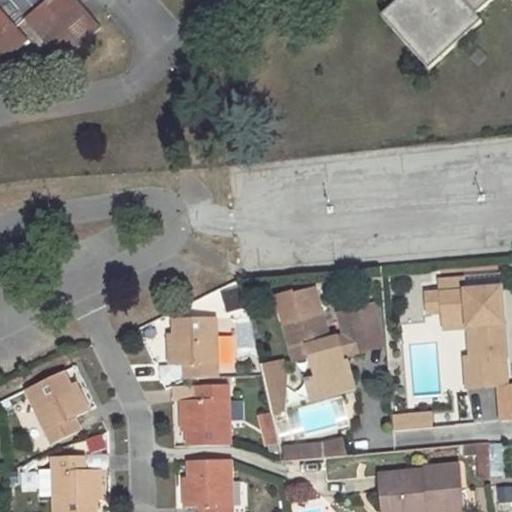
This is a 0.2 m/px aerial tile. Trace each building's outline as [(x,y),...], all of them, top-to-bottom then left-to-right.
[(75,0),(46,0),(24,19),(63,62),(101,28),(75,0)] [(483,22),(476,15),(493,0),(400,0),(381,18),(429,70),(483,22)] [(0,12),(0,60),(24,39),(0,12)] [(497,273),(461,275),(461,285),(498,282),(497,273)] [(461,279),(439,281),(440,294),(442,312),(442,320),(466,318),(467,327),(470,359),(465,359),(467,384),(497,382),(495,358),(505,357),(506,357),(499,290),(462,292),(461,279)] [(442,312),(440,294),(425,295),(427,313),(442,312)] [(320,311),(282,321),(293,360),(309,356),(316,379),(321,378),(326,394),(354,387),(349,369),(346,370),(342,357),(367,350),(355,309),(338,314),(344,336),(328,341),(320,311)] [(467,327),(466,318),(442,320),(443,329),(467,327)] [(215,319),(173,320),(173,349),(169,350),(170,366),(186,366),(186,380),(216,379),(215,319)] [(505,357),(495,358),(497,382),(506,381),(505,357)] [(281,359),(262,362),(268,413),(288,411),(281,359)] [(63,373),(26,391),(52,445),(79,431),(73,419),(87,413),(79,398),(75,400),(63,373)] [(308,397),(309,399),(316,396),(326,394),(321,378),(316,379),(304,382),(308,397)] [(227,387),(197,387),(197,401),(180,401),(181,418),(187,417),(187,447),(229,446),(227,387)] [(496,420),(494,389),(469,391),(471,421),(496,420)] [(265,447),(278,443),(269,412),(256,416),(265,447)] [(433,415),(394,418),(395,431),(434,428),(433,415)] [(484,444),(473,445),(478,481),(489,479),(484,444)] [(321,445),(283,448),(284,461),(322,458),(321,445)] [(94,511),(94,489),(100,488),(100,471),(83,472),(82,458),(53,459),(54,472),(40,473),(41,487),(54,487),(54,511),(94,511)] [(230,511),(229,461),(188,463),(189,492),(182,492),(183,509),(200,508),(199,511),(230,511)] [(463,511),(459,467),(427,470),(427,473),(428,476),(412,478),(412,474),(381,476),(383,511),(421,511),(430,511),(463,511)]
